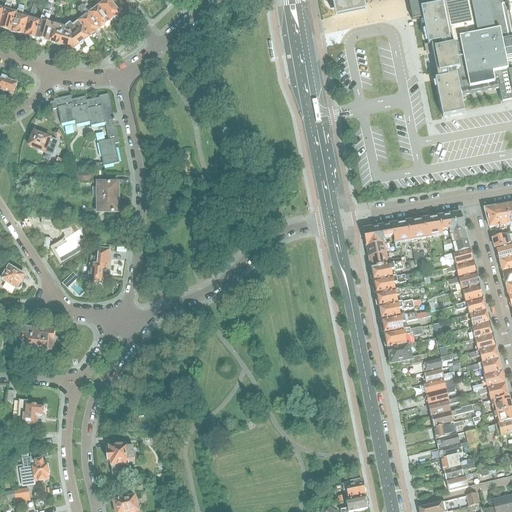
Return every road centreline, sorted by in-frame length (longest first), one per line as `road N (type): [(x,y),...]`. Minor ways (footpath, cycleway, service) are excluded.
road 1 (secondary): [(393,511),(333,222)]
road 2 (residential): [(118,320),(137,186),(119,75)]
road 3 (residential): [(118,320),(198,297),(272,239),(333,222)]
road 4 (secondary): [(333,222),(291,0)]
road 5 (residential): [(96,511),(86,441),(117,328)]
road 6 (residential): [(511,357),(469,198)]
road 7 (residential): [(333,222),(469,198)]
road 8 (residential): [(75,386),(67,442),(77,511)]
